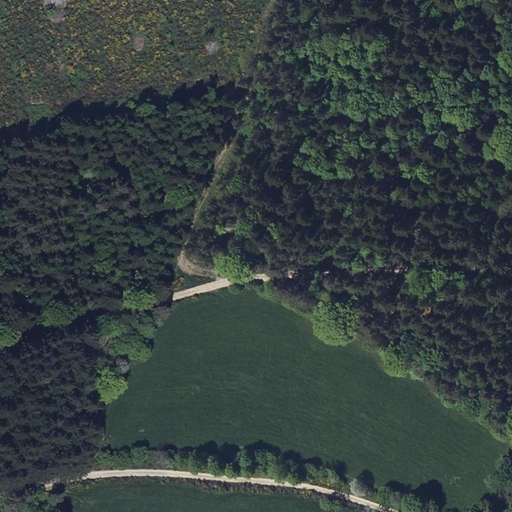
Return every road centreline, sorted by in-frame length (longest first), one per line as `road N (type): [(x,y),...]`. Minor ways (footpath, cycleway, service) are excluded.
road 1 (track): [(511,274),(487,266),(325,271),(0,357)]
road 2 (track): [(0,499),(70,477),(160,474),(323,501),(346,511)]
